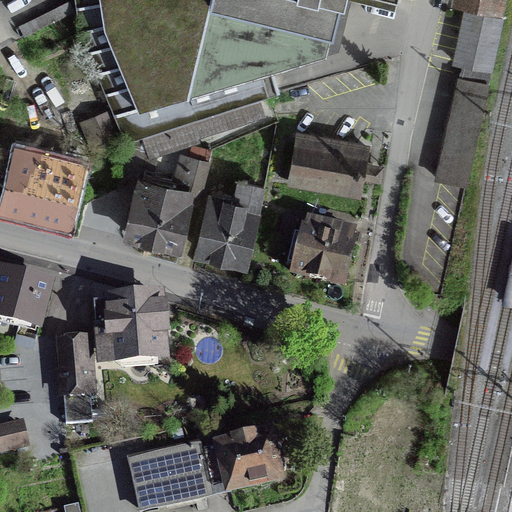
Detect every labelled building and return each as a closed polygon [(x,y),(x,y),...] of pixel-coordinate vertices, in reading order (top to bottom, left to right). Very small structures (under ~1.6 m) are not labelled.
[(327,61),(342,0),(80,0),(85,36),(122,123),(133,121),(258,81),(327,61)] [(500,24),(464,16),(452,75),(459,77),(487,82),(500,24)] [(487,82),(459,77),(436,184),(464,190),(487,82)] [(270,120),(258,81),(133,121),(146,160),(270,120)] [(104,116),(79,126),(91,155),(116,145),(104,116)] [(370,147),(300,136),(292,188),(362,199),(365,182),(380,185),(383,169),(367,167),(370,147)] [(30,151),(20,149),(5,211),(75,227),(89,166),(80,164),(81,156),(32,145),(30,151)] [(175,193),(200,198),(204,199),(212,165),(183,158),(175,193)] [(200,198),(175,193),(142,186),(130,241),(187,254),(200,198)] [(267,208),(215,197),(201,257),(254,268),(267,208)] [(301,223),(281,218),(280,222),(275,246),(295,251),(301,223)] [(363,234),(311,222),(299,281),(350,292),(363,234)] [(0,319),(44,332),(56,287),(5,273),(0,291),(0,319)] [(173,364),(166,296),(109,301),(113,343),(102,344),(104,370),(137,367),(173,364)] [(91,343),(59,346),(64,401),(97,398),(91,343)] [(0,459),(28,452),(22,426),(0,431),(0,459)] [(81,429),(55,434),(57,450),(71,448),(84,446),(81,429)] [(274,457),(269,435),(254,438),(253,434),(234,438),(235,442),(221,445),(220,440),(218,440),(229,489),(279,478),(279,476),(282,475),(286,469),(284,461),(278,457),(274,457)] [(229,489),(218,440),(130,460),(140,509),(229,489)]
